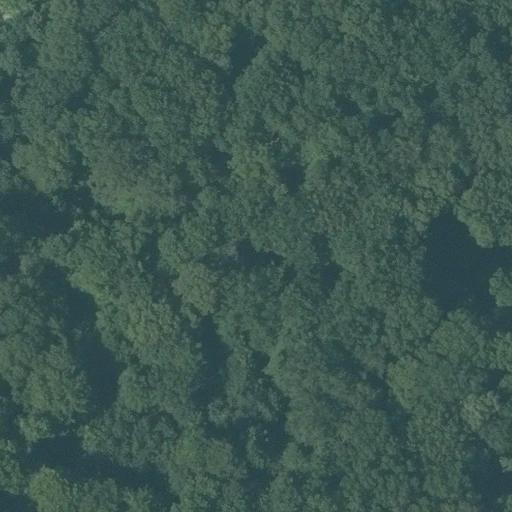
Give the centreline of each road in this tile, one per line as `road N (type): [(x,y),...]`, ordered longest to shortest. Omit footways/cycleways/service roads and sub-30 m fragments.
road 1 (track): [(265,0),(45,511)]
road 2 (unknown): [(0,91),(245,0)]
